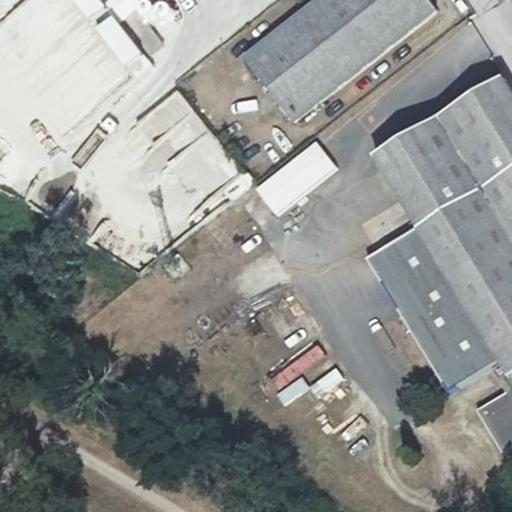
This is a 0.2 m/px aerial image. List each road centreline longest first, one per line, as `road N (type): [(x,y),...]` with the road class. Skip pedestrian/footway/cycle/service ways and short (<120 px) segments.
road 1 (unknown): [(511,26),(344,150),(351,208),(324,263),(389,392)]
road 2 (track): [(0,415),(175,511)]
